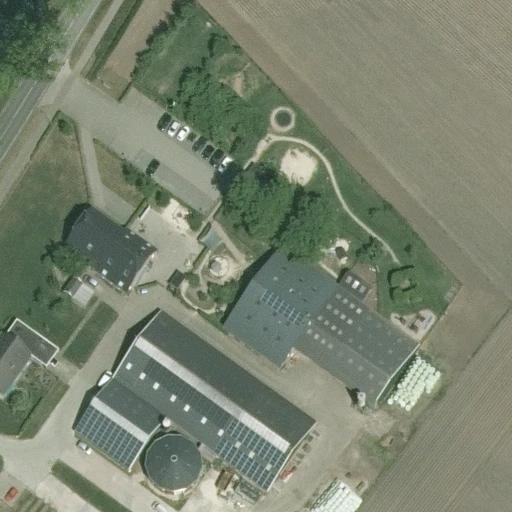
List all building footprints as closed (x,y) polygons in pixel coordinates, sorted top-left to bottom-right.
[(126,298),(157,256),(129,236),(126,240),(93,215),(68,249),(92,266),(88,270),(126,298)] [(228,338),(279,375),(339,291),(288,255),(228,338)] [(73,282),(62,296),(72,303),(82,290),(73,282)] [(315,429),(161,318),(75,437),(128,475),(166,422),(268,495),(315,429)] [(0,397),(1,399),(9,389),(30,360),(26,357),(38,341),(41,343),(40,344),(41,345),(42,344),(16,325),(4,341),(1,339),(0,340),(0,397)]
